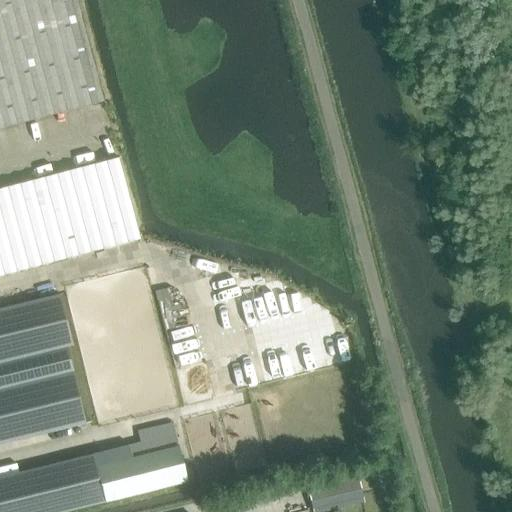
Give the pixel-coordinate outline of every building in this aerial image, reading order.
[(0,0),(0,128),(103,101),(76,0),(0,0)] [(0,189),(0,276),(141,238),(119,157),(0,189)] [(0,444),(84,424),(65,348),(72,347),(59,295),(0,309),(0,444)] [(0,511),(61,511),(186,482),(172,424),(138,432),(140,444),(0,478),(0,511)] [(312,510),(363,497),(357,471),(306,483),(312,510)]
